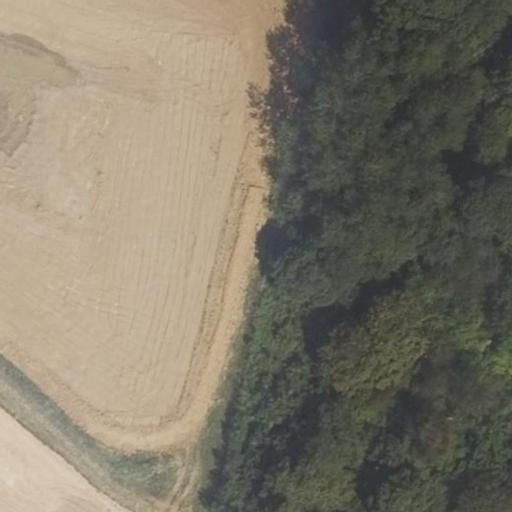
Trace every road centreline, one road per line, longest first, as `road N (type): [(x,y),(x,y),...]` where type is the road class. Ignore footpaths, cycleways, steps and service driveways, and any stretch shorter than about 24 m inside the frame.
road 1 (track): [(0,408),(130,511)]
road 2 (track): [(218,511),(219,494),(200,471),(167,473),(150,490),(124,494)]
